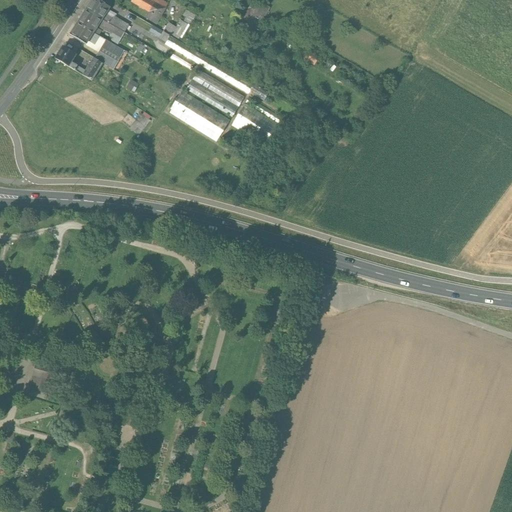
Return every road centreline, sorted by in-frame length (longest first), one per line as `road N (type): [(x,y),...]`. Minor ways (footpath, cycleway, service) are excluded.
road 1 (secondary): [(0,197),(147,209),(362,269)]
road 2 (secondary): [(511,301),(362,269)]
road 3 (tertiary): [(74,0),(0,108)]
